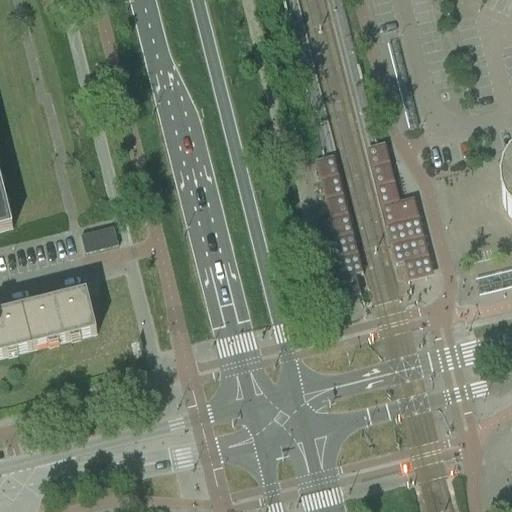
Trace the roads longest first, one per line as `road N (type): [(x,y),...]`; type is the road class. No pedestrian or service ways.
road 1 (secondary): [(149,0),(250,403)]
road 2 (secondary): [(297,389),(196,0)]
road 3 (residential): [(250,403),(26,477)]
road 4 (residential): [(26,477),(259,441)]
road 5 (tertiary): [(511,338),(297,389)]
road 6 (tertiary): [(307,428),(511,375)]
road 7 (unclassified): [(511,119),(464,130),(432,117),(401,0)]
